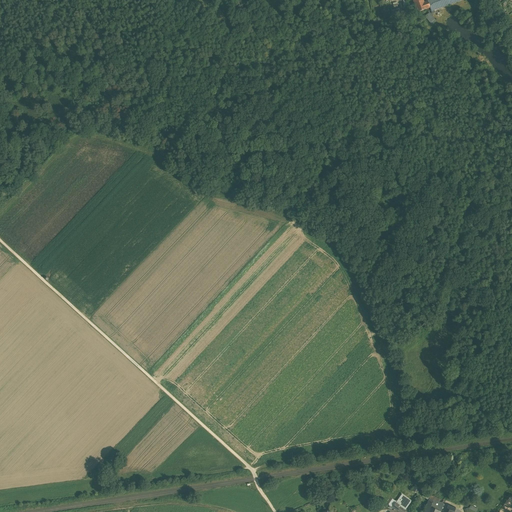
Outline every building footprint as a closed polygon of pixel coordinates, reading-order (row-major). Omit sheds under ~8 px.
[(463,0),(426,0),(428,2),(430,8),(431,12),(464,0),(463,0)] [(424,3),(415,6),(417,12),(430,8),(428,2),(424,3)] [(429,12),(425,16),(431,24),(436,21),(429,12)] [(412,490),(417,494),(421,488),(415,485),(412,490)] [(411,502),(402,495),(397,501),(399,502),(399,503),(407,508),(411,502)] [(431,496),(424,511),(439,511),(440,511),(441,511),(443,505),(434,501),(435,498),(431,496)] [(407,508),(399,503),(399,502),(397,501),(393,508),(398,511),(404,511),(406,510),(405,510),(407,508)]
